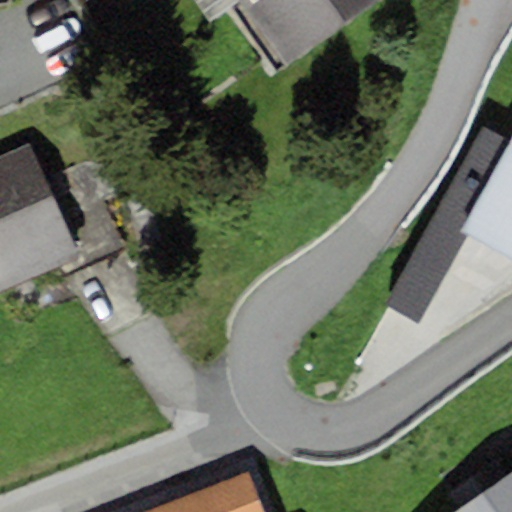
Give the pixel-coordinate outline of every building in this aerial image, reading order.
[(197,0),(205,10),(219,0),(226,0),(272,64),(363,0),(197,0)] [(511,131),(510,135),(483,121),(439,201),(386,298),(418,316),(464,232),(511,258),(511,131)] [(27,141),(0,152),(0,286),(75,252),(46,185),(27,141)] [(511,511),(511,465),(465,498),(444,511),(511,511)] [(151,504),(130,511),(266,511),(250,468),(151,504)]
